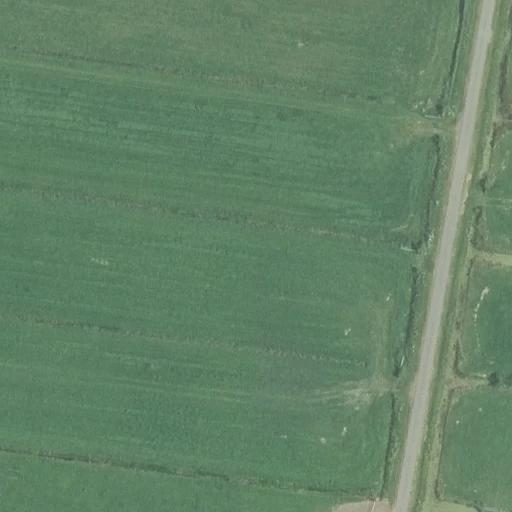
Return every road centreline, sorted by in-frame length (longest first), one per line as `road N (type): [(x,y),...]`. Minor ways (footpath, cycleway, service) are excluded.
road 1 (unclassified): [(399,511),(488,0)]
road 2 (track): [(511,340),(488,511)]
